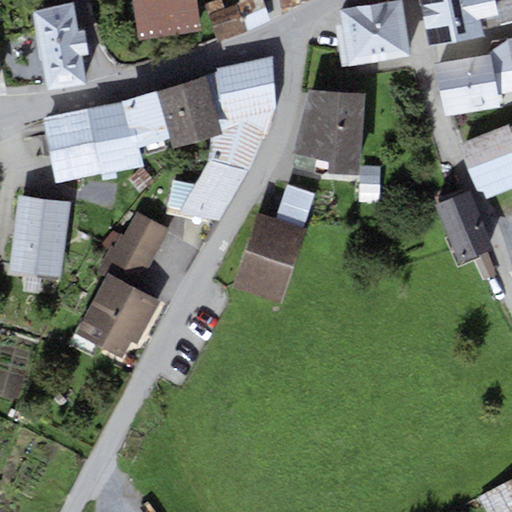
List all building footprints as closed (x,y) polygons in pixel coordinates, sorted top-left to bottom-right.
[(197,0),(164,0),(135,3),(140,44),(202,38),(197,0)] [(218,0),(204,5),(217,42),(270,22),(263,0),(218,0)] [(289,0),(291,9),(306,0),(289,0)] [(425,0),(432,51),(483,45),(482,35),(481,26),(497,24),(494,0),(425,0)] [(481,26),(482,35),(511,28),(511,0),(494,0),(497,24),(481,26)] [(400,2),(341,11),(343,24),(347,55),(341,56),(342,67),(352,66),(369,63),(409,57),(400,2)] [(76,11),(36,17),(47,92),(87,86),(76,11)] [(347,55),(343,24),(335,25),(341,56),(347,55)] [(498,95),(511,91),(511,63),(508,39),(488,55),(498,95)] [(488,55),(434,64),(448,116),(501,106),(498,95),(488,55)] [(369,63),(352,66),(354,75),(370,73),(369,63)] [(274,64),(218,77),(208,85),(219,128),(228,126),(275,116),(274,64)] [(208,85),(160,98),(172,143),(175,152),(213,141),(222,139),(219,128),(208,85)] [(363,102),(310,97),(297,155),(327,161),(325,174),(359,176),(363,102)] [(160,98),(125,109),(139,154),(172,143),(160,98)] [(125,109),(88,118),(100,178),(145,173),(139,154),(125,109)] [(219,128),(222,139),(213,141),(211,167),(190,205),(220,222),(255,171),(275,116),(228,126),(219,128)] [(88,118),(45,127),(57,187),(100,178),(88,118)] [(511,131),(470,147),(489,198),(511,189),(511,131)] [(319,201),(287,191),(279,218),(310,228),(319,201)] [(472,196),(439,207),(461,271),(494,260),(472,196)] [(73,204),(22,198),(12,271),(64,278),(73,204)] [(138,212),(125,235),(156,252),(169,230),(138,212)] [(307,236),(262,221),(237,294),(282,309),(307,236)] [(156,252),(125,235),(123,234),(115,247),(112,245),(104,259),(142,279),(156,252)] [(142,279),(104,259),(97,273),(105,278),(107,274),(136,290),(142,279)] [(136,290),(107,274),(105,278),(75,334),(122,358),(131,342),(138,345),(161,303),(136,290)] [(511,511),(511,489),(485,503),(489,511),(511,511)]
